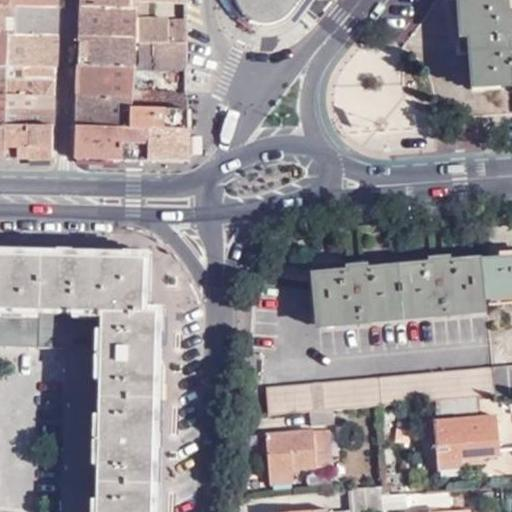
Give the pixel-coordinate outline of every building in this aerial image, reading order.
[(82,0),(80,40),(107,42),(136,45),(168,44),(168,23),(168,20),(147,21),(148,1),(187,2),(186,0),(82,0)] [(236,0),(239,7),(243,13),(247,18),(254,22),(259,23),(265,24),(274,23),(279,21),(284,18),(294,8),(299,0),(236,0)] [(458,0),(459,19),(466,19),(467,38),(470,38),(471,55),(473,88),(511,85),(511,42),(509,0),(458,0)] [(9,36),(56,36),(57,7),(10,6),(9,8),(9,36)] [(0,7),(0,38),(8,38),(9,36),(9,8),(0,7)] [(168,44),(188,44),(187,23),(168,23),(168,44)] [(8,69),(55,70),(56,36),(9,36),(8,38),(8,59),(8,69)] [(0,68),(8,69),(8,59),(8,38),(0,38),(0,68)] [(467,38),(461,38),(457,38),(458,55),(471,55),(470,38),(467,38)] [(80,40),(78,68),(135,70),(136,45),(107,42),(80,40)] [(136,45),(135,70),(188,69),(188,44),(168,44),(136,45)] [(78,68),(78,99),(133,101),(133,92),(135,70),(78,68)] [(7,97),(54,97),(55,70),(8,69),(7,97)] [(133,92),(133,101),(133,110),(189,111),(188,93),(133,92)] [(7,111),(54,112),(54,97),(7,97),(7,111)] [(78,99),(77,129),(122,130),(132,131),(133,110),(133,101),(78,99)] [(133,110),(132,131),(150,131),(150,144),(189,145),(189,111),(133,110)] [(28,128),(53,128),(54,112),(7,111),(7,127),(28,128)] [(3,160),(28,160),(28,128),(7,127),(4,127),(3,160)] [(28,128),(28,160),(53,160),(53,128),(28,128)] [(122,130),(77,129),(76,159),(122,160),(122,130)] [(122,130),(122,160),(149,161),(150,144),(150,131),(132,131),(122,130)] [(464,137),(450,139),(451,147),(465,145),(464,137)] [(150,144),(149,161),(189,162),(189,145),(150,144)] [(155,400),(161,400),(161,390),(163,366),(163,350),(165,304),(151,304),(152,250),(19,247),(0,247),(0,253),(42,254),(120,256),(120,265),(147,267),(146,313),(157,313),(155,400)] [(0,346),(40,347),(42,254),(0,253),(0,346)] [(42,254),(40,347),(46,348),(66,347),(95,348),(96,331),(103,331),(103,319),(123,320),(123,313),(146,313),(147,267),(120,265),(120,256),(42,254)] [(511,258),(483,261),(486,299),(511,296),(511,258)] [(486,299),(483,261),(449,264),(449,260),(433,260),(433,266),(399,269),(403,312),(434,309),(435,315),(472,312),(472,305),(487,305),(486,299)] [(403,312),(399,269),(366,271),(365,267),(349,268),(349,273),(315,276),(319,320),(337,318),(337,324),(372,321),(372,314),(403,312)] [(64,398),(155,400),(157,313),(146,313),(123,313),(123,320),(103,319),(103,331),(96,331),(95,348),(66,347),(64,398)] [(511,366),(493,368),(495,395),(511,394),(511,366)] [(266,388),(269,415),(283,414),(311,412),(333,410),(376,406),(436,400),(451,399),(475,397),(495,395),(493,368),(266,388)] [(476,417),(475,397),(451,399),(436,400),(438,415),(449,414),(450,420),(434,421),(438,463),(463,460),(501,457),(497,415),(476,417)] [(63,483),(153,486),(153,449),(155,400),(64,398),(63,478),(63,483)] [(153,486),(160,486),(160,485),(161,400),(155,400),(153,449),(153,486)] [(333,410),(311,412),(311,426),(334,424),(333,410)] [(328,430),(266,436),(270,485),(294,483),(293,470),(332,467),(328,430)] [(463,470),(438,472),(439,479),(465,477),(463,470)] [(152,511),(153,486),(63,483),(62,511),(152,511)] [(159,511),(160,486),(153,486),(152,511),(159,511)] [(382,486),(348,488),(351,511),(369,511),(384,511),(383,508),(383,495),(382,486)] [(406,493),(383,495),(383,508),(407,507),(406,493)]
